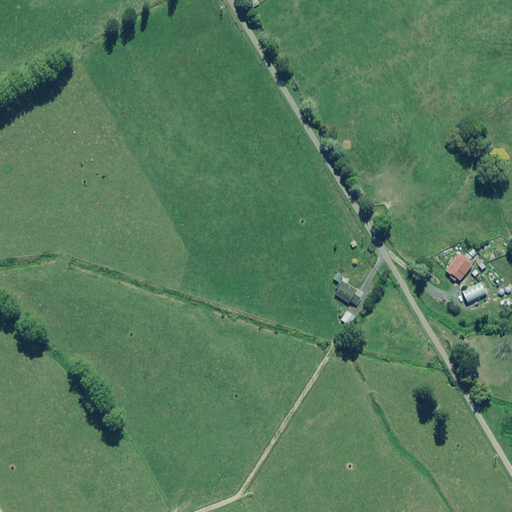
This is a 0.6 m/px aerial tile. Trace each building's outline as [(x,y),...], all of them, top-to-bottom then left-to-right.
[(471,263),(461,254),(447,272),(451,276),(450,278),(455,282),(457,279),(461,282),(472,267),(469,265),(471,263)] [(487,268),(482,263),(479,266),(484,271),(487,268)] [(343,276),(338,273),(334,279),(338,282),(343,276)] [(356,290),(343,282),(335,295),(349,303),(350,301),(356,305),(361,298),(353,293),(356,290)] [(487,294),(481,282),(462,291),(468,303),(487,294)] [(356,317),(348,311),(341,320),(350,326),(356,317)]
